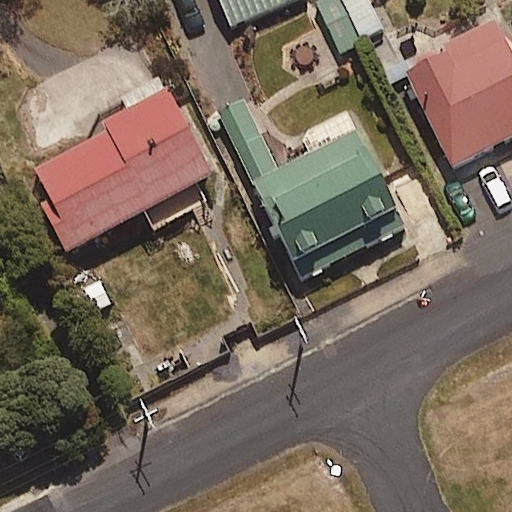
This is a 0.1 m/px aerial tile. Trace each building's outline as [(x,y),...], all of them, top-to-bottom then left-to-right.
[(221,0),(233,25),(292,0),(221,0)] [(342,53),(386,30),(370,0),(316,0),(315,1),(342,53)] [(511,51),(496,20),(405,68),(456,166),(511,137),(511,51)] [(351,111),(297,136),(306,155),(280,168),(242,87),(212,101),(296,280),(406,228),(351,111)] [(159,201),(211,173),(167,90),(99,126),(101,130),(35,166),(53,199),(44,204),(68,250),(138,213),(146,227),(167,216),(159,201)]
